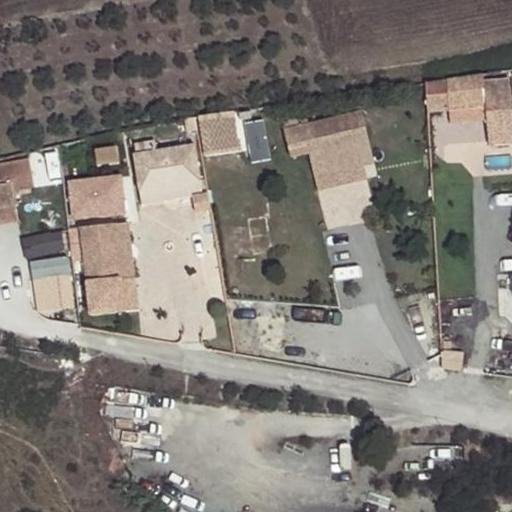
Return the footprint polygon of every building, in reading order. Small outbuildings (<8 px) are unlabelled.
[(480,74),(425,83),(427,114),(447,112),(483,109),(484,119),(486,147),(511,145),(507,79),(481,81),(480,74)] [(483,109),(447,112),(447,122),(484,119),(483,109)] [(361,111),(284,131),(290,157),(307,152),(313,176),(362,163),(357,140),(367,137),(361,111)] [(232,112),(214,115),(215,136),(234,133),(232,112)] [(357,140),(362,163),(373,160),(367,137),(357,140)] [(134,147),(136,198),(200,194),(198,143),(134,147)] [(32,180),(29,161),(0,166),(0,208),(15,206),(12,192),(11,184),(32,180)] [(362,163),(313,176),(317,190),(366,177),(362,163)] [(326,198),(332,225),(379,215),(371,178),(342,184),(344,194),(326,198)] [(11,184),(12,192),(33,188),(32,180),(11,184)] [(80,181),(69,182),(72,218),(98,216),(95,191),(81,192),(80,181)] [(15,206),(0,208),(0,223),(17,221),(15,206)] [(127,222),(114,224),(121,279),(134,277),(127,222)] [(114,224),(80,228),(87,282),(119,279),(121,279),(114,224)] [(121,279),(119,279),(123,311),(138,309),(134,277),(121,279)] [(119,279),(87,282),(91,315),(123,311),(119,279)]
